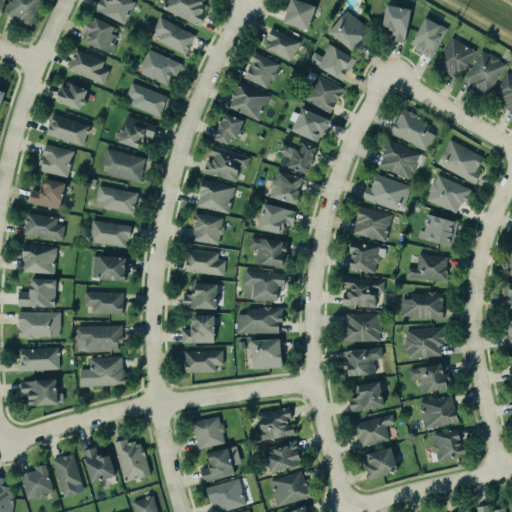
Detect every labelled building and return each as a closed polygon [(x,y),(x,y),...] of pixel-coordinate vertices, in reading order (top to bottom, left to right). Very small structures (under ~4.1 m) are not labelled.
[(4,13),(8,0),(37,0),(29,23),(4,13)] [(96,0),(93,7),(113,17),(112,18),(123,23),(133,0),(96,0)] [(198,24),(207,0),(167,0),(163,10),(198,24)] [(316,6),(297,0),(289,0),(283,22),(308,30),(316,6)] [(403,42),(410,9),(386,4),(380,28),(392,31),(391,39),(403,42)] [(325,31),(333,19),(344,7),(369,28),(360,37),(362,40),(351,51),(325,31)] [(151,29),(158,16),(192,34),(182,53),(154,39),(158,32),(151,29)] [(119,28),(91,17),(82,42),(110,52),(119,28)] [(431,58),(447,28),(424,17),(409,47),(431,58)] [(300,40),(271,28),(263,48),(291,60),(300,40)] [(434,66),(458,80),(475,51),(451,37),(434,66)] [(344,79),(354,56),(326,45),(322,55),(313,51),(308,64),(344,79)] [(104,60),(75,48),(66,68),(103,84),(108,70),(101,67),(104,60)] [(139,73),(167,84),(171,74),(176,75),(181,63),(148,49),(139,73)] [(503,63),(484,96),(471,89),(473,86),(470,84),(471,83),(462,78),(479,49),(486,53),(487,52),(497,58),(496,59),(503,63)] [(270,88),(279,62),(253,52),(243,79),(270,88)] [(302,99),(330,113),(343,87),(309,71),(304,81),(310,83),(302,99)] [(511,74),(506,71),(491,97),(511,109),(511,74)] [(235,79),(268,95),(256,119),(226,106),(231,96),(229,95),(235,79)] [(165,94),(156,115),(129,104),(132,98),(124,94),(129,80),(165,94)] [(59,86),(56,103),(82,108),(86,88),(69,85),(69,88),(59,86)] [(314,140),(288,128),(292,121),(286,118),(290,110),(296,112),(299,105),(326,118),(327,119),(319,135),(320,136),(321,138),(321,139),(319,142),(318,143),(316,143),(315,142),(314,140)] [(390,132),(426,151),(435,135),(427,131),(431,123),(402,109),(390,132)] [(212,137),(226,143),(229,135),(234,137),(241,119),(223,111),(224,111),(222,110),(221,112),(222,113),(220,118),(219,118),(218,121),(217,121),(215,125),(216,127),(212,137)] [(43,132),(81,145),(85,132),(86,132),(88,126),(87,126),(87,124),(50,111),(43,132)] [(125,114),(121,127),(119,127),(116,139),(136,146),(138,139),(141,140),(142,134),(151,136),(155,124),(125,114)] [(480,155),(448,138),(438,156),(442,159),(439,165),(472,182),(475,176),(478,171),(474,168),(480,155)] [(287,167),(307,174),(316,148),(302,143),(299,150),(285,145),(282,155),(290,158),(287,167)] [(38,171),(68,177),(73,150),(44,144),(38,171)] [(249,156),(209,145),(206,156),(207,157),(203,172),(235,181),(239,167),(246,169),(249,156)] [(105,172),(107,165),(100,163),(104,146),(143,157),(137,180),(134,179),(134,180),(105,172)] [(267,197),(296,204),(302,177),(275,170),(267,197)] [(374,172),(371,180),(368,186),(364,184),(360,196),(395,209),(397,204),(402,206),(410,185),(374,172)] [(436,172),(432,181),(430,180),(426,189),(428,189),(424,198),(453,211),(458,202),(460,203),(461,200),(463,202),(470,187),(436,172)] [(64,181),(43,178),(41,191),(30,190),(28,203),(60,208),(64,181)] [(229,213),(234,186),(201,179),(196,206),(229,213)] [(96,184),(135,191),(132,207),(132,208),(132,211),(131,211),(130,213),(100,206),(102,199),(94,198),(96,184)] [(256,226),(261,201),(294,209),(291,223),(282,221),(280,231),(256,226)] [(353,234),(386,241),(391,213),(358,207),(353,234)] [(190,238),(216,243),(218,233),(221,233),(222,224),(220,224),(221,216),(192,210),(190,221),(193,222),(190,238)] [(25,211),(22,233),(60,238),(62,225),(54,223),(56,215),(25,211)] [(424,212),(452,219),(456,221),(452,232),(454,233),(450,245),(416,236),(418,229),(421,229),(423,222),(421,222),(424,212)] [(129,224),(91,220),(88,242),(127,246),(129,224)] [(249,247),(257,248),(255,264),(283,267),(286,241),(250,238),(249,247)] [(347,269),(375,273),(378,256),(383,257),(385,248),(351,242),(347,269)] [(54,246),(51,272),(20,269),(21,256),(20,256),(21,243),(54,246)] [(185,247),(182,269),(221,274),(223,259),(215,258),(216,251),(185,247)] [(405,265),(403,274),(440,280),(440,279),(443,279),(445,267),(442,266),(444,265),(445,256),(417,251),(414,266),(405,265)] [(125,257),(91,256),(91,279),(124,280),(125,257)] [(284,273),(244,271),(243,299),(276,300),(277,286),(283,287),(284,273)] [(381,291),(382,280),(341,276),(341,286),(349,286),(349,288),(345,287),(345,291),(341,291),(340,303),(353,305),(353,303),(358,303),(358,306),(372,307),(373,304),(373,298),(372,298),(372,293),(369,293),(369,289),(373,289),(373,291),(381,291)] [(17,291),(17,306),(55,307),(55,279),(30,278),(29,292),(17,291)] [(182,307),(216,308),(217,283),(194,283),(193,294),(183,293),(182,307)] [(83,306),(92,306),(91,313),(122,314),(122,292),(84,291),(83,306)] [(442,318),(443,293),(411,292),(410,299),(400,298),(400,317),(442,318)] [(236,332),(280,333),(280,307),(246,307),(246,314),(237,314),(236,332)] [(60,312),(18,311),(18,337),(59,337),(60,312)] [(379,313),(343,313),(343,341),(379,341),(379,313)] [(181,342),(214,342),(213,315),(191,315),(191,328),(181,328),(181,342)] [(511,345),(511,317),(507,318),(508,333),(502,333),(503,346),(511,345)] [(119,324),(120,341),(116,341),(116,348),(83,349),(82,339),(75,339),(75,325),(119,324)] [(406,357),(442,356),(441,328),(405,329),(406,357)] [(281,367),(280,339),(250,339),(251,368),(281,367)] [(18,348),(18,370),(59,369),(58,347),(18,348)] [(381,358),(381,348),(344,349),(345,376),(374,374),(373,359),(381,358)] [(215,371),(215,365),(223,365),(223,350),(183,350),(184,372),(215,371)] [(87,357),(120,355),(120,366),(121,366),(121,369),(122,369),(123,378),(123,383),(89,383),(87,357)] [(418,377),(408,379),(405,368),(438,361),(439,363),(444,362),(447,379),(444,379),(445,386),(419,391),(417,384),(419,384),(418,377)] [(19,382),(20,396),(26,396),(33,399),(33,404),(57,402),(54,375),(33,377),(33,380),(19,382)] [(348,398),(350,412),(383,407),(379,381),(354,385),(356,397),(348,398)] [(416,400),(449,393),(451,404),(452,404),(454,412),(456,420),(422,428),(416,400)] [(255,442),(294,433),(288,406),(256,413),(259,428),(252,430),(255,442)] [(354,424),(391,413),(394,424),(384,426),(388,439),(360,447),(354,424)] [(196,447),(224,444),(221,416),(192,420),(196,447)] [(429,433),(455,427),(458,444),(461,444),(463,453),(436,459),(434,451),(431,452),(430,444),(431,443),(429,433)] [(111,441),(122,481),(148,474),(141,446),(139,446),(138,442),(134,443),(132,439),(126,440),(125,437),(111,441)] [(268,471),(264,457),(263,457),(260,447),(294,438),(298,456),(295,457),(297,463),(268,471)] [(110,455),(99,457),(97,446),(82,450),(90,482),(115,476),(110,455)] [(363,455),(390,446),(397,469),(369,478),(364,465),(366,463),(363,455)] [(202,482),(234,474),(226,447),(207,452),(208,459),(204,460),(206,467),(199,469),(202,482)] [(50,458),(61,454),(61,455),(63,454),(65,454),(65,453),(69,452),(70,453),(71,452),(80,482),(73,484),(75,492),(62,496),(50,458)] [(25,498),(18,472),(33,468),(33,465),(44,462),(46,470),(45,475),(47,476),(51,490),(43,493),(44,495),(36,498),(35,495),(25,498)] [(269,480),(277,506),(309,497),(301,470),(269,480)] [(3,478),(0,477),(0,511),(10,511),(15,489),(2,487),(3,478)] [(203,486),(236,477),(244,503),(216,511),(212,511),(208,498),(207,498),(203,486)] [(133,511),(156,511),(151,494),(148,495),(147,494),(144,494),(143,496),(130,500),(133,511)]
